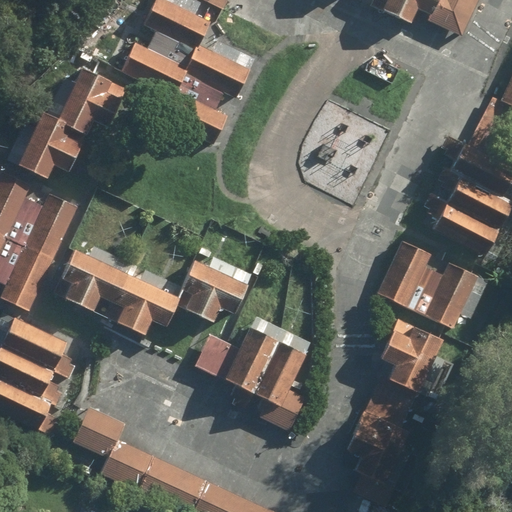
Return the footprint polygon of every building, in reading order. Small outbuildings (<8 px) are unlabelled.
[(204,24),(155,0),(149,0),(140,14),(138,24),(189,50),(181,61),(179,67),(129,45),(119,60),(116,74),(166,96),(158,109),(155,122),(208,147),(222,117),(172,94),(180,77),(231,100),(244,72),(192,48),(204,24)] [(224,0),(195,0),(202,4),(220,10),(224,0)] [(427,0),(377,0),(372,13),(382,21),(400,26),(406,11),(420,17),(427,0)] [(473,0),(430,0),(420,21),(455,38),(473,0)] [(511,66),(495,104),(506,110),(511,112),(511,66)] [(48,122),(32,115),(7,169),(18,176),(36,182),(42,168),(57,175),(70,147),(55,140),(58,133),(76,138),(82,124),(97,130),(109,103),(96,96),(100,86),(71,73),(48,122)] [(426,222),(425,233),(476,260),(505,205),(494,198),(507,173),(457,147),(444,162),(442,174),(451,178),(440,195),(438,206),(426,222)] [(0,243),(26,188),(0,175),(0,243)] [(73,210),(43,196),(0,287),(0,304),(4,308),(24,314),(73,210)] [(395,243),(372,295),(383,304),(401,309),(419,316),(429,326),(448,329),(455,315),(465,320),(482,284),(471,280),(453,274),(442,266),(436,277),(419,269),(424,257),(407,252),(395,243)] [(169,301),(63,253),(50,282),(60,287),(53,302),(65,309),(82,315),(89,300),(113,311),(107,325),(118,333),(135,338),(142,324),(156,330),(169,301)] [(239,287),(184,263),(174,278),(171,292),(180,297),(173,312),(186,319),(204,328),(211,312),(225,318),(239,287)] [(0,419),(30,433),(43,406),(34,402),(46,376),(60,346),(6,321),(0,327),(0,419)] [(352,460),(346,474),(355,480),(348,493),(363,502),(381,509),(442,349),(388,326),(384,335),(381,334),(373,349),(370,362),(385,368),(381,379),(376,377),(361,413),(358,412),(351,427),(349,426),(340,441),(337,454),(347,458),(352,460)] [(298,358),(242,331),(217,383),(224,391),(243,396),(255,405),(252,412),(257,414),(255,419),(285,432),(290,419),(300,397),(283,389),(298,358)] [(120,426),(82,409),(71,429),(66,444),(101,459),(94,476),(174,511),(266,511),(113,441),(120,426)]
